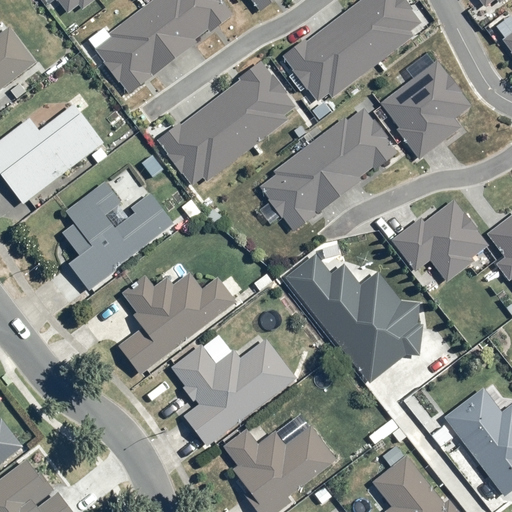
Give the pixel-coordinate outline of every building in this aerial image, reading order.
[(56,0),(71,20),(98,0),(56,0)] [(161,0),(94,47),(129,94),(234,17),(221,0),(161,0)] [(251,0),(261,14),(279,0),(251,0)] [(393,0),(361,0),(283,58),(323,108),(419,33),(393,0)] [(477,0),(485,10),(498,0),(477,0)] [(0,91),(38,64),(13,29),(0,38),(0,91)] [(441,62),(383,104),(424,157),(464,128),(457,119),(473,107),(441,62)] [(203,177),(206,184),(299,114),(263,63),(159,139),(192,184),(203,177)] [(0,143),(0,173),(25,205),(105,144),(76,105),(42,131),(33,119),(0,143)] [(262,188),(295,232),(399,153),(366,110),(262,188)] [(70,265),(91,292),(176,226),(153,195),(133,209),(137,214),(116,231),(105,217),(123,203),(109,183),(68,212),(95,247),(70,265)] [(419,223),(395,241),(415,269),(431,256),(446,277),(488,246),(455,204),(424,227),(419,223)] [(511,215),(487,235),(504,257),(496,264),(509,281),(511,279),(511,215)] [(316,254),(287,278),(372,383),(410,354),(420,356),(425,305),(403,301),(380,272),(362,286),(346,265),(333,274),(316,254)] [(119,347),(141,376),(238,303),(220,278),(204,289),(193,274),(175,285),(170,278),(156,287),(147,276),(124,294),(148,325),(119,347)] [(186,416),(209,447),(299,379),(269,340),(243,359),(236,350),(218,364),(204,345),(174,368),(201,404),(186,416)] [(485,389),(447,417),(507,497),(511,493),(511,408),(505,414),(485,389)] [(0,464),(24,447),(2,418),(0,419),(0,464)] [(281,511),(294,503),(290,497),(339,461),(314,427),(288,445),(279,431),(260,445),(250,430),(225,446),(240,466),(230,472),(258,511),(281,511)] [(453,511),(408,456),(375,482),(393,508),(392,511),(453,511)] [(54,491),(28,458),(0,479),(0,511),(73,511),(58,492),(39,507),(37,504),(54,491)]
